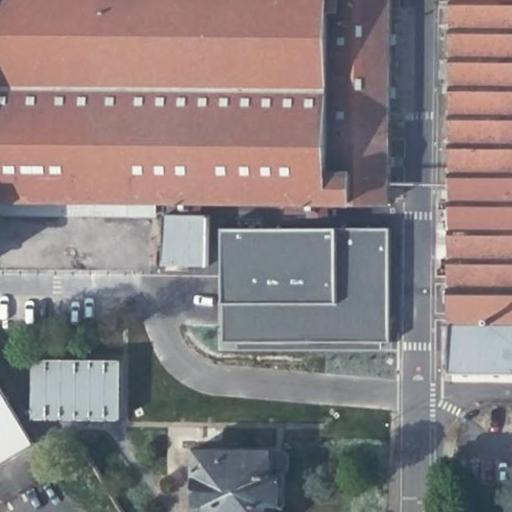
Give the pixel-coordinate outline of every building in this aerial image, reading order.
[(0,0),(0,202),(392,203),(394,11),(393,0),(0,0)] [(511,0),(455,0),(449,322),(511,322),(511,0)] [(165,219),(164,256),(159,256),(158,268),(365,269),(364,220),(165,219)] [(0,230),(0,267),(146,268),(146,229),(0,230)] [(511,376),(511,322),(449,322),(448,376),(511,376)] [(121,415),(122,356),(34,355),(33,414),(121,415)] [(0,399),(0,458),(27,442),(0,399)] [(193,454),(193,481),(198,481),(198,511),(283,511),(284,479),(286,479),(286,459),(275,459),(275,455),(193,454)]
